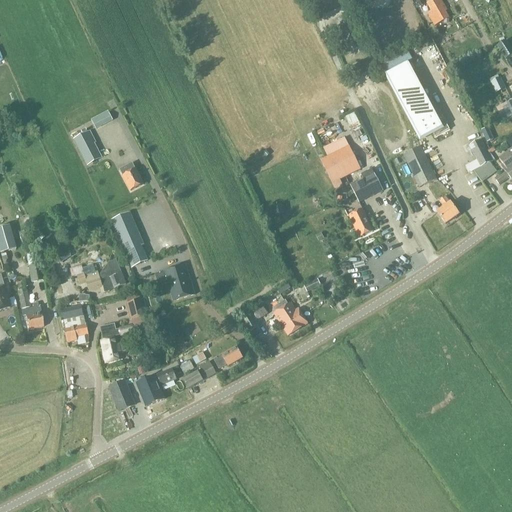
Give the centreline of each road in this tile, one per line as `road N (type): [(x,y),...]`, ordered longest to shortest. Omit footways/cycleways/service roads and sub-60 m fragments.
road 1 (tertiary): [(95,462),(264,373),(436,265)]
road 2 (unclassified): [(436,265),(323,31),(327,16),(344,10)]
road 3 (unclassified): [(95,462),(99,389),(87,357),(49,347),(0,349)]
